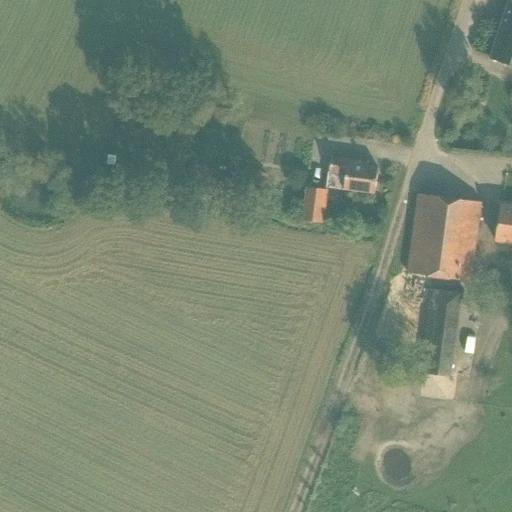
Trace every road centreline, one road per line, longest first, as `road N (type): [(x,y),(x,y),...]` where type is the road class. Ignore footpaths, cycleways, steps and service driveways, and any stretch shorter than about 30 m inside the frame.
road 1 (track): [(295,511),(406,193)]
road 2 (unclassified): [(406,193),(468,0)]
